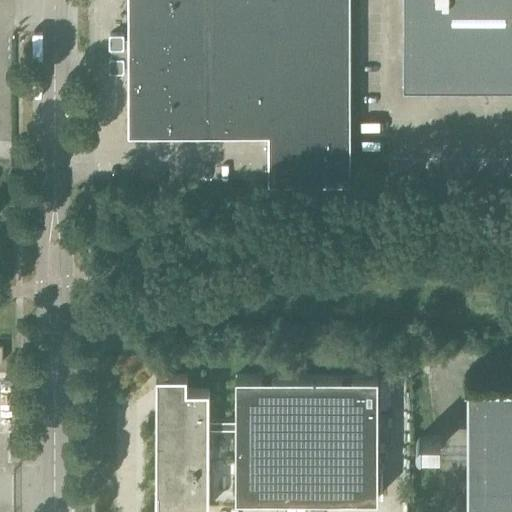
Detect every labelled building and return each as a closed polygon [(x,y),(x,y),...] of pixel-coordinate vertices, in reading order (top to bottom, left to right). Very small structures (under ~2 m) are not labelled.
[(270,181),(271,182),(350,181),(351,180),(350,0),(128,0),(129,39),(124,39),(124,34),(124,33),(123,33),(110,33),(109,34),(109,46),(110,47),(111,48),(115,48),(115,56),(110,56),(110,57),(109,58),(109,70),(110,71),(123,71),(124,71),(124,70),(124,65),(129,65),(129,132),(130,133),(131,133),(269,133),(269,180),(269,181),(270,181)] [(511,0),(403,0),(404,84),(511,83),(511,0)] [(511,370),(511,374),(466,374),(466,376),(468,376),(468,507),(466,507),(466,509),(511,508),(511,370)] [(187,374),(157,374),(156,506),(177,506),(177,511),(188,511),(188,506),(209,506),(209,428),(236,428),(236,496),(378,496),(378,375),(236,375),(236,420),(209,420),(209,389),(187,389),(187,374)] [(422,448),(437,448),(441,448),(441,435),(422,435),(422,434),(420,435),(419,436),(418,437),(417,438),(417,440),(417,442),(417,443),(417,445),(418,446),(419,447),(420,448),(422,449),(422,448)]
